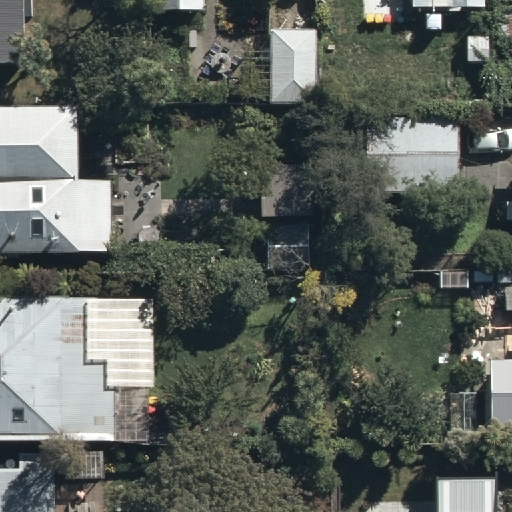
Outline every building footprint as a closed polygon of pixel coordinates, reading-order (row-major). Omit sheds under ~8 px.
[(0,0),(0,59),(24,60),(23,0),(0,0)] [(273,94),(312,93),(312,25),(273,25),(273,94)] [(73,96),(0,97),(0,248),(109,246),(107,168),(75,168),(73,96)] [(371,187),(455,189),(457,113),(372,111),(371,187)] [(94,283),(0,283),(0,433),(112,432),(112,388),(152,388),(151,288),(94,288),(94,283)] [(0,511),(52,511),(51,467),(0,468),(0,511)] [(483,511),(482,468),(435,469),(435,511),(483,511)]
